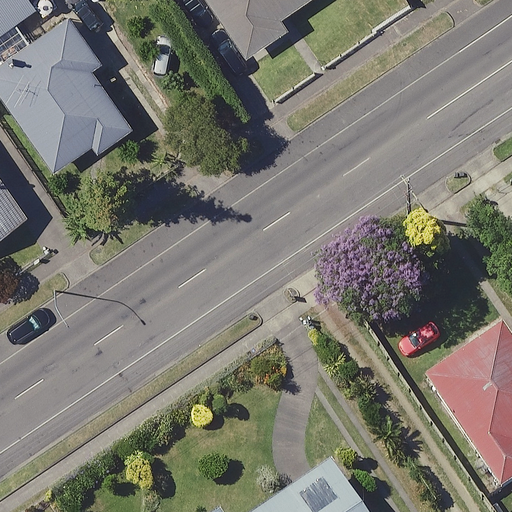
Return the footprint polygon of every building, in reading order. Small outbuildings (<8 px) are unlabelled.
[(79,0),(0,0),(0,96),(41,159),(82,132),(86,139),(120,117),(54,17),(79,0)] [(277,0),(203,0),(235,45),(274,18),(267,7),(277,0)] [(0,212),(10,206),(0,190),(0,212)] [(511,435),(511,356),(493,326),(414,375),(485,489),(511,472),(511,453),(504,441),(511,435)] [(368,511),(329,453),(240,511),(212,511),(209,508),(202,511),(368,511)]
